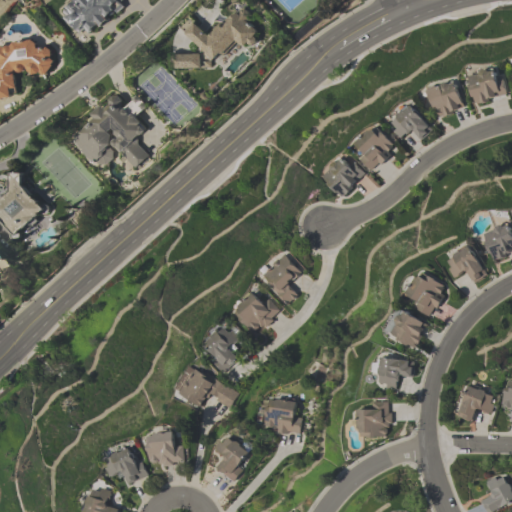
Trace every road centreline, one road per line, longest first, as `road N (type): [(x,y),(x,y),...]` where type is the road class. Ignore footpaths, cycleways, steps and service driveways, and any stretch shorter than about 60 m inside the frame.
road 1 (secondary): [(0,355),(336,48)]
road 2 (residential): [(511,284),(462,322),(430,388),(428,448),(447,511)]
road 3 (residential): [(0,135),(113,55),(169,0)]
road 4 (residential): [(511,121),(453,143),(374,203),(324,227)]
road 5 (residential): [(323,511),(346,484),(393,455),(511,444)]
